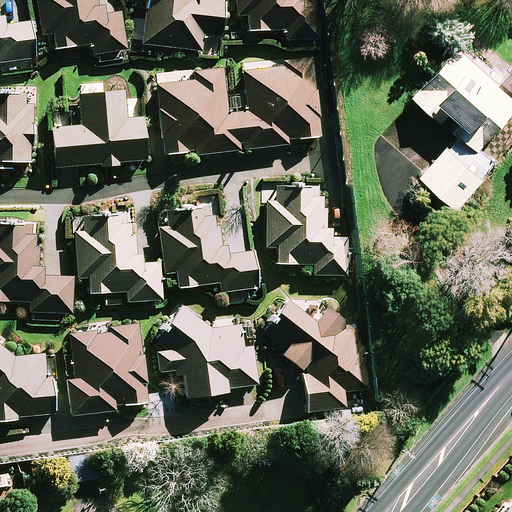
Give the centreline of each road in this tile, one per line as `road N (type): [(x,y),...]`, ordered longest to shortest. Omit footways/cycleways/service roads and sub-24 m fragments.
road 1 (residential): [(328,161),(79,195),(0,197)]
road 2 (residential): [(288,404),(0,446)]
road 3 (tertiary): [(399,511),(511,372)]
